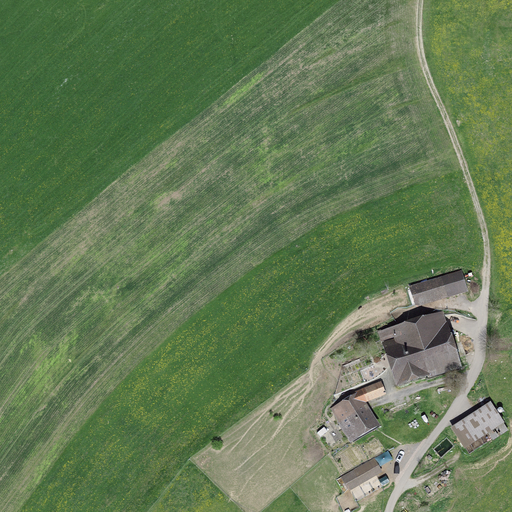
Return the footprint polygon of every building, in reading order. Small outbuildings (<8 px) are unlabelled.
[(410,288),(415,306),(465,292),(460,273),(410,288)] [(442,315),(380,334),(398,391),(459,372),(442,315)] [(385,393),(381,382),(362,390),(367,401),(385,393)] [(357,395),(331,410),(350,442),(376,426),(357,395)] [(511,432),(495,405),(453,430),(471,459),(511,433),(511,432)] [(373,459),(342,476),(349,488),(380,471),(373,459)]
